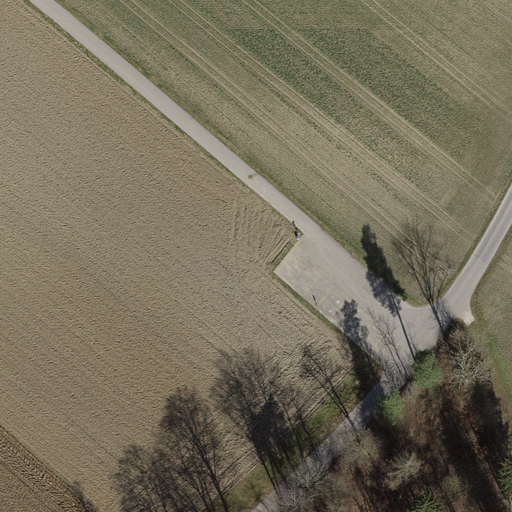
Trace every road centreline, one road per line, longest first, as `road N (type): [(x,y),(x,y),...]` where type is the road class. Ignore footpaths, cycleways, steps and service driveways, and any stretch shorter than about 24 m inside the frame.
road 1 (unclassified): [(29,0),(427,333)]
road 2 (unclassified): [(249,511),(391,380),(427,333)]
road 3 (unclassified): [(427,333),(511,205)]
